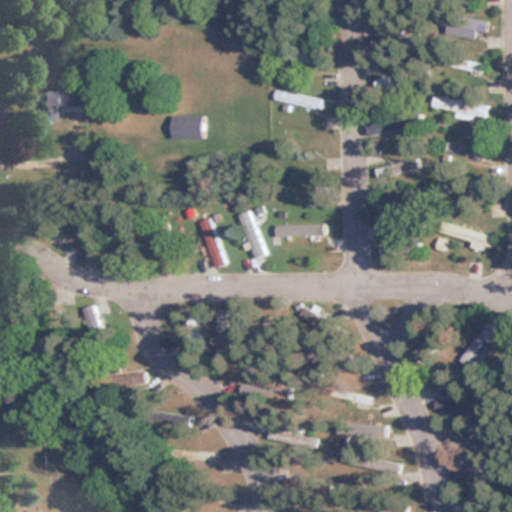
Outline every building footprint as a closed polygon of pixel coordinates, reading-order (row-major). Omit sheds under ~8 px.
[(488,19),(461,18),(460,36),(487,37),(488,19)] [(399,42),(399,35),(375,38),(376,45),(399,42)] [(447,65),(483,72),(485,63),(449,55),(447,65)] [(33,90),(33,126),(52,126),(52,108),(89,108),(89,87),(67,87),(66,80),(52,80),(52,90),(33,90)] [(273,101),(321,108),(322,98),(274,90),(273,101)] [(486,119),(489,104),(436,94),(433,109),(486,119)] [(172,138),(204,138),(204,116),(172,116),(172,138)] [(484,144),(448,144),(448,154),(484,154),(484,144)] [(443,191),(475,195),(476,185),(444,182),(443,191)] [(276,204),(320,204),(320,193),(276,193),(276,204)] [(378,215),(415,213),(415,204),(377,205),(378,215)] [(266,254),(249,210),(239,214),(256,258),(266,254)] [(200,221),(216,268),(225,265),(210,218),(200,221)] [(496,237),(443,219),(440,231),(492,248),(496,237)] [(158,227),(169,244),(176,239),(165,222),(158,227)] [(315,233),(315,224),(280,224),(280,233),(315,233)] [(109,338),(95,304),(84,308),(97,342),(109,338)] [(227,361),(227,310),(217,310),(217,361),(227,361)] [(474,366),(493,325),(481,320),(462,361),(474,366)] [(422,339),(423,346),(436,344),(435,337),(422,339)] [(323,358),(323,350),(311,350),(310,357),(323,358)] [(275,388),(245,387),(245,395),(275,395),(275,388)] [(372,396),(352,394),(351,403),(371,406),(372,396)] [(362,469),(400,470),(400,460),(363,460),(362,469)]
